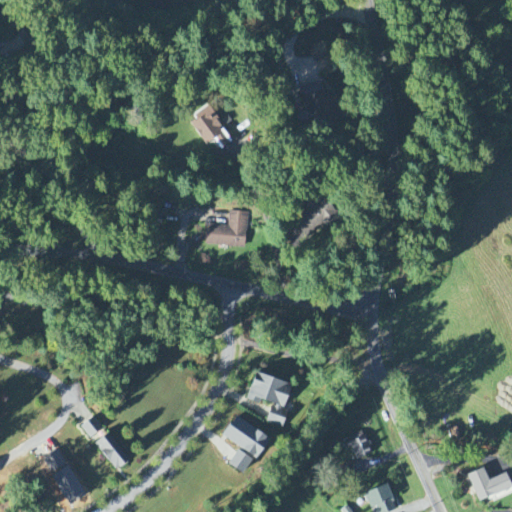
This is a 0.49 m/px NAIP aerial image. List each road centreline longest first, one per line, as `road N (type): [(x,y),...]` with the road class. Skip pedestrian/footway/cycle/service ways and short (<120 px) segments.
road 1 (residential): [(0,251),(112,259),(303,305),(370,309)]
road 2 (residential): [(370,309),(395,164),(366,0)]
road 3 (residential): [(227,285),(229,344),(216,394),(156,472),(102,511)]
road 4 (residential): [(254,511),(373,363)]
road 5 (residential): [(0,466),(49,434),(67,399),(53,379),(0,360)]
road 6 (residential): [(435,511),(373,363)]
